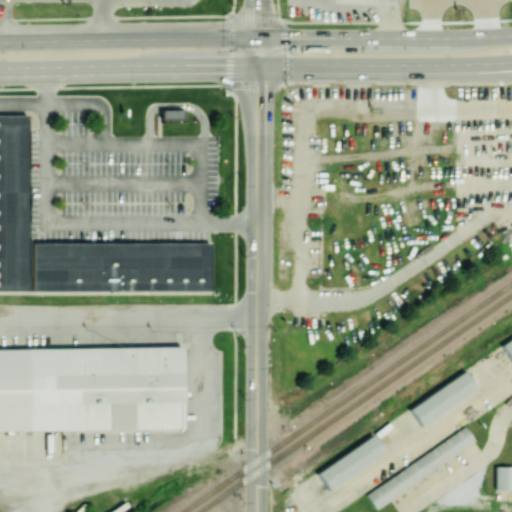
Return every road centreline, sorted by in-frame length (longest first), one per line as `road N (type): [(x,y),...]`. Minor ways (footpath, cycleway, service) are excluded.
road 1 (primary): [(511,34),(0,42)]
road 2 (primary): [(0,73),(416,68)]
road 3 (secondary): [(255,363),(257,37)]
road 4 (residential): [(511,404),(490,451),(405,510)]
